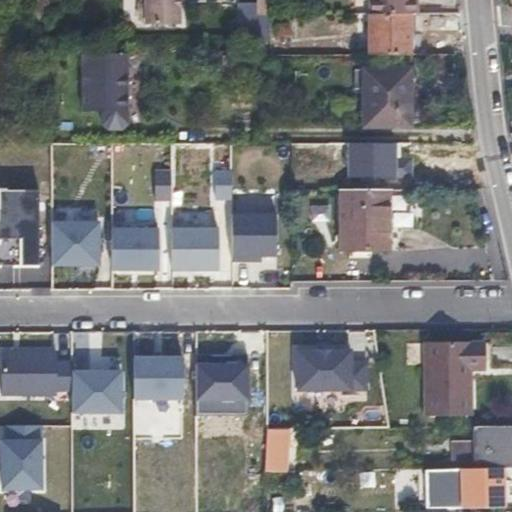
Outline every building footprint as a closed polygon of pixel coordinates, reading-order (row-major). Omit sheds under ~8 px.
[(180,0),(144,0),(141,3),(141,16),(147,22),(180,22),(180,0)] [(370,0),(370,13),(371,13),(379,13),(411,12),(417,12),(416,0),(370,0)] [(238,23),(259,22),(259,3),(238,3),(238,23)] [(371,52),(391,52),(410,52),(411,12),(379,13),(371,13),(371,52)] [(124,51),(79,52),(80,109),(100,109),(100,122),(106,127),(120,126),(125,121),(124,51)] [(366,69),(366,96),(366,123),(410,123),(410,68),(366,69)] [(169,89),(173,103),(176,118),(209,111),(203,82),(169,89)] [(343,190),(343,220),(343,251),(392,251),(392,189),(343,190)] [(274,258),(275,216),(230,215),(230,258),(274,258)] [(97,223),(48,223),(48,267),(97,267),(97,223)] [(158,271),(157,229),(110,229),(111,272),(158,271)] [(470,413),(470,391),(470,368),(482,368),(483,343),(425,343),(425,414),(470,413)] [(349,346),(293,345),(293,389),(366,389),(366,360),(349,360),(349,346)] [(0,393),(56,393),(55,349),(0,349),(0,393)] [(248,413),(247,352),(196,352),(197,414),(248,413)] [(182,353),(131,354),(132,398),(182,396),(182,353)] [(121,410),(120,366),(71,367),(72,410),(121,410)] [(0,488),(42,488),(41,422),(6,423),(6,437),(0,437),(0,488)] [(452,468),(461,468),(502,467),(511,466),(511,424),(473,425),(474,441),(452,442),(452,468)] [(266,471),(274,471),(282,471),(284,428),(268,428),(266,471)] [(502,467),(461,468),(462,508),(503,507),(502,467)]
